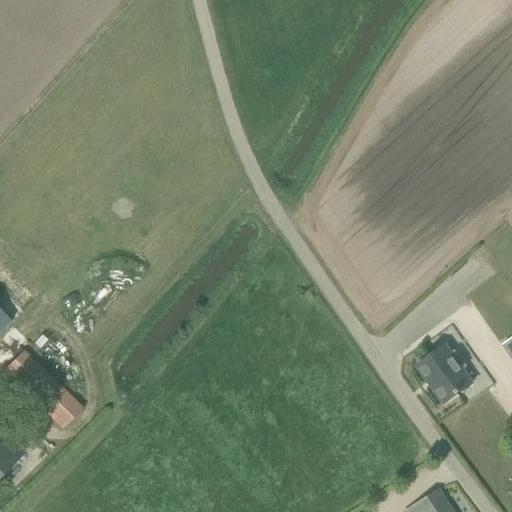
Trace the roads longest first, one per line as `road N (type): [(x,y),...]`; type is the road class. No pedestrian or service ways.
road 1 (unclassified): [(486,511),(292,243),(227,105),(198,0)]
road 2 (track): [(431,0),(282,223)]
